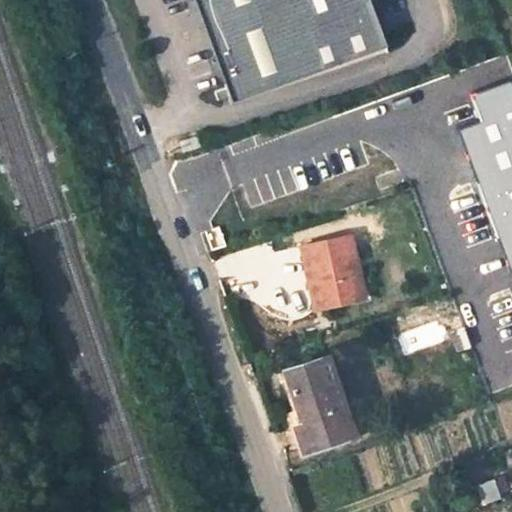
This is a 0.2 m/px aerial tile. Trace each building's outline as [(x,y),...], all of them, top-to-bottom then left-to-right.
[(192,0),(230,105),(388,47),(371,0),(192,0)] [(511,95),(496,70),(459,83),(472,112),(450,120),(511,288),(511,95)] [(198,137),(180,143),(183,153),(201,147),(198,137)] [(350,231),(303,243),(317,302),(363,291),(350,231)] [(329,353),(287,367),(305,418),(297,420),(305,443),(355,426),(329,353)]
